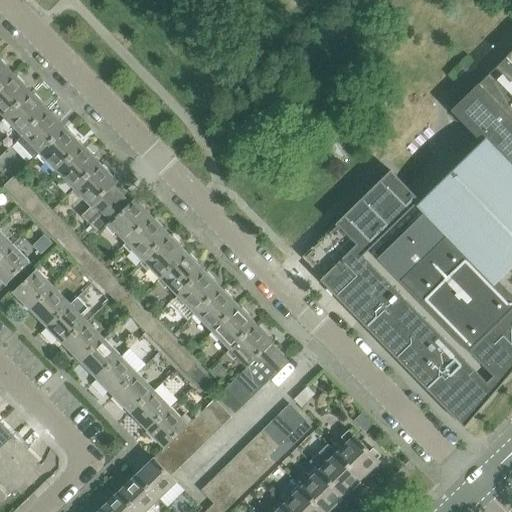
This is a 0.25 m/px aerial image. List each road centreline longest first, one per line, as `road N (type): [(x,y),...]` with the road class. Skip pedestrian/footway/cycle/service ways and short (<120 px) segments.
road 1 (residential): [(476,488),(2,0)]
road 2 (residential): [(0,362),(90,452),(31,511)]
